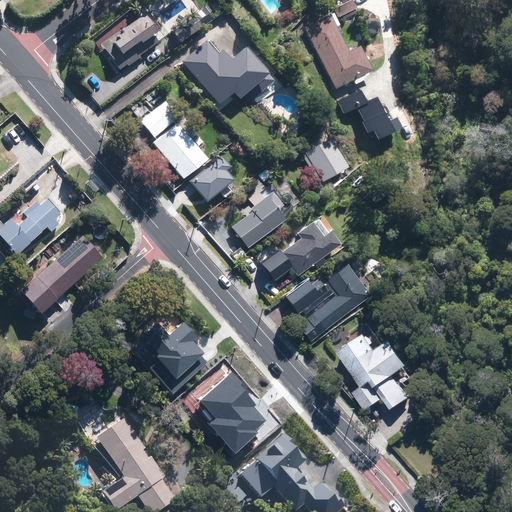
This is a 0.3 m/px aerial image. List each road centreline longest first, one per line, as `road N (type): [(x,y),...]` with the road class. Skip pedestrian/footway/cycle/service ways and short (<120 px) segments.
road 1 (tertiary): [(165,235),(409,511)]
road 2 (residential): [(0,391),(165,235)]
road 3 (tertiary): [(16,65),(165,235)]
